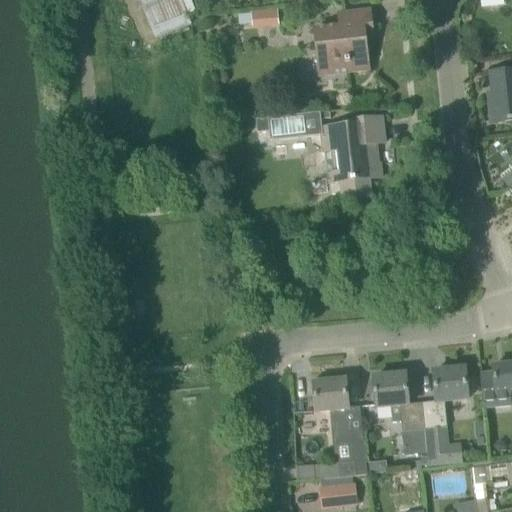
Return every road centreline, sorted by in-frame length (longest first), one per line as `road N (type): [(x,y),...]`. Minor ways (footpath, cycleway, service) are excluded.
road 1 (residential): [(272,511),(263,379),(273,348),(509,313)]
road 2 (residential): [(509,313),(460,169),(441,0)]
